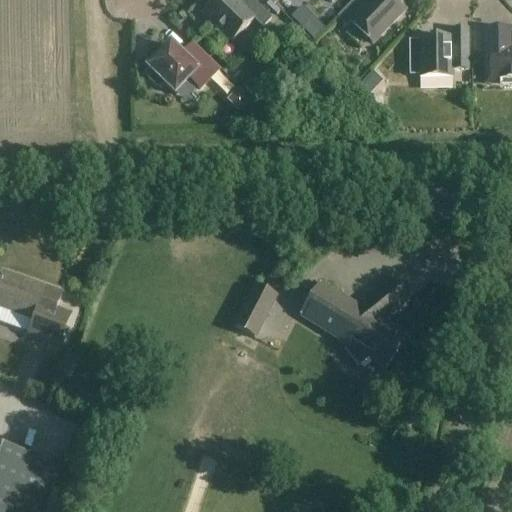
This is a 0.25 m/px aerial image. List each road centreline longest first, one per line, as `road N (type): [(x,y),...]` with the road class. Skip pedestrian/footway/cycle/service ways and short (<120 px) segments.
road 1 (tertiary): [(511,198),(111,204)]
road 2 (unclassified): [(433,511),(511,275)]
road 3 (unclassified): [(111,204),(93,2),(126,0)]
